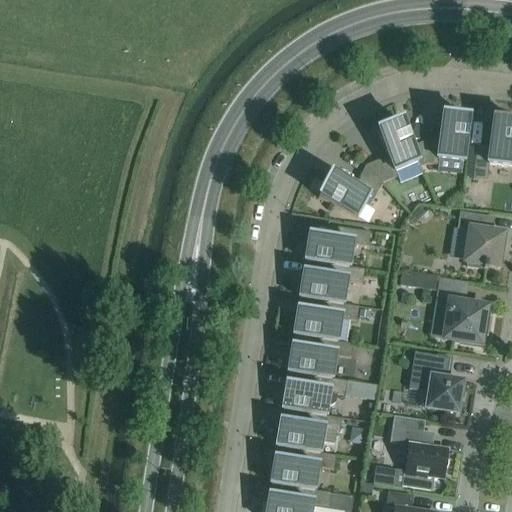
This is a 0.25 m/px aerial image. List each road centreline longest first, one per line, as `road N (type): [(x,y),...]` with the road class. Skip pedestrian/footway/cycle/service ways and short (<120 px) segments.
road 1 (residential): [(511,84),(448,76),(374,91),(337,112),(284,167),(268,217),(223,511)]
road 2 (secondary): [(196,248),(222,147),(249,101),(286,62),(388,12),(511,14)]
road 3 (secondary): [(196,248),(172,332),(144,511)]
road 4 (secondary): [(171,511),(194,336),(196,248)]
road 5 (residential): [(509,380),(473,380),(455,511)]
